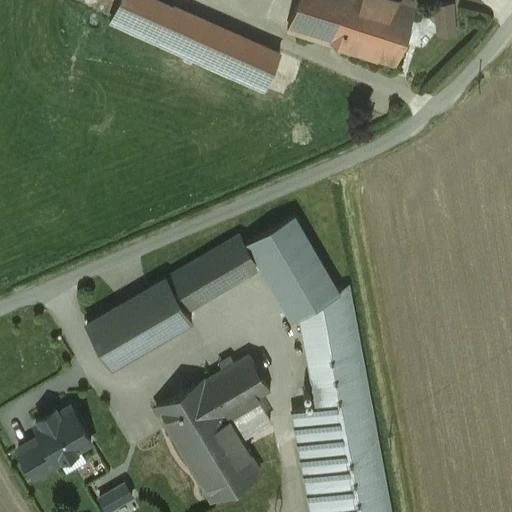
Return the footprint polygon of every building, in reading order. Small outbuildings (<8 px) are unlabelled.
[(278,50),(165,0),(117,0),(109,19),(262,86),(278,50)] [(413,0),(294,0),(287,25),(395,60),(414,0),(413,0)] [(450,2),(435,4),(436,23),(452,22),(450,2)] [(293,214),(245,243),(239,233),(166,276),(185,307),(261,263),(291,316),(301,310),(337,290),(336,289),(293,214)] [(166,276),(86,322),(110,364),(191,318),(185,307),(166,276)] [(337,290),(301,310),(305,331),(303,331),(305,342),(352,334),(349,316),(343,286),(341,287),(336,289),(337,290)] [(352,334),(305,342),(316,402),(291,406),(298,444),(323,440),(335,511),(382,511),(385,511),(384,511),(390,511),(354,314),(349,316),(352,334)] [(248,351),(204,377),(225,412),(256,395),(259,393),(259,394),(269,387),(248,351)] [(204,377),(155,405),(211,497),(259,469),(239,436),(225,412),(204,377)] [(256,395),(225,412),(239,436),(269,419),(256,395)] [(58,459),(91,440),(71,405),(58,413),(55,408),(38,418),(41,422),(36,425),(41,434),(56,460),(58,459)] [(59,460),(58,459),(56,460),(41,434),(18,447),(35,475),(59,460)] [(335,511),(323,440),(298,444),(310,511),(335,511)] [(123,482),(99,496),(106,508),(130,494),(123,482)]
